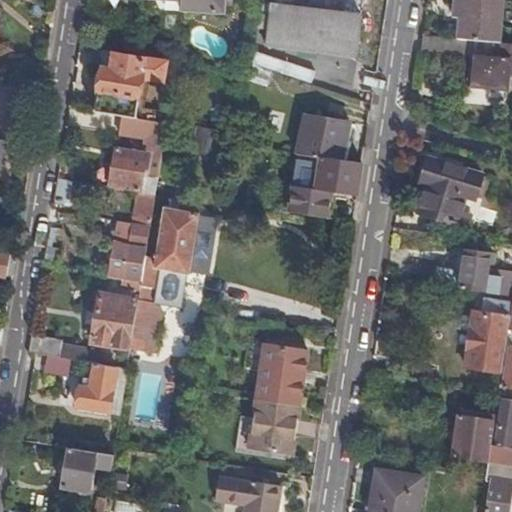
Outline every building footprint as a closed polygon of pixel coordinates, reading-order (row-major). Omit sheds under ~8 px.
[(183,0),(183,9),(225,13),(226,0),(183,0)] [(463,16),(461,39),(501,43),(504,0),(455,0),(454,15),(463,16)] [(358,57),(364,14),(274,3),(274,5),(259,3),(257,14),(272,17),(268,46),(358,57)] [(461,39),(426,35),(423,50),(476,55),(473,86),(508,89),(511,59),(511,58),(511,43),(501,43),(461,39)] [(103,67),(96,112),(127,117),(138,118),(145,79),(165,82),(168,63),(115,53),(113,68),(103,67)] [(203,107),(199,126),(222,132),(227,113),(203,107)] [(168,124),(170,113),(157,110),(154,122),(168,124)] [(166,141),(168,124),(154,122),(138,118),(127,117),(124,134),(149,139),(152,138),(166,141)] [(307,117),(299,154),(323,158),(343,161),(347,143),(352,125),(307,117)] [(343,161),(349,163),(353,144),(347,143),(343,161)] [(119,147),(112,187),(142,192),(157,194),(159,177),(149,175),(153,152),(119,147)] [(470,202),(478,205),(490,179),(432,157),(420,185),(424,187),(416,213),(471,230),(477,212),(468,209),(470,202)] [(360,196),(364,165),(349,163),(343,161),(323,158),(318,190),(295,186),(291,214),(330,219),(333,198),(334,192),(360,196)] [(134,223),(125,278),(143,281),(147,256),(157,194),(142,192),(136,224),(134,223)] [(338,199),(333,198),(330,219),(336,220),(338,199)] [(143,281),(141,289),(140,299),(132,348),(156,353),(164,310),(156,302),(153,301),(156,287),(158,286),(161,268),(190,273),(193,254),(197,232),(199,214),(165,209),(158,258),(147,256),(143,281)] [(204,233),(197,232),(193,254),(201,256),(204,233)] [(511,273),(489,270),(491,254),(466,250),(465,255),(439,262),(435,284),(511,296),(511,273)] [(14,278),(18,254),(0,251),(0,280),(5,282),(6,277),(14,278)] [(143,281),(125,278),(124,286),(141,289),(143,281)] [(132,348),(140,299),(101,293),(93,342),(132,348)] [(503,373),(508,341),(511,311),(511,304),(491,301),(489,314),(475,312),(474,318),(473,330),(467,368),(503,373)] [(473,330),(474,318),(462,316),(460,327),(473,330)] [(65,339),(35,333),(32,352),(62,357),(65,339)] [(264,372),(268,345),(253,343),(248,370),(264,372)] [(262,382),(259,399),(301,406),(310,352),(268,345),(264,372),(269,373),(267,384),(262,382)] [(77,346),(75,359),(97,363),(102,364),(104,351),(77,346)] [(102,364),(97,363),(93,387),(82,385),(79,408),(112,413),(119,366),(102,364)] [(491,375),(488,394),(500,395),(502,377),(491,375)] [(403,380),(373,376),(371,391),(394,395),(402,392),(403,380)] [(301,406),(259,399),(252,448),(294,455),(301,406)] [(492,444),(490,461),(500,463),(503,446),(511,447),(511,400),(504,399),(497,445),(492,444)] [(454,456),(490,461),(492,444),(496,420),(460,414),(454,456)] [(116,454),(71,447),(65,487),(94,492),(98,467),(113,470),(116,454)] [(490,461),(488,473),(487,480),(492,481),(487,511),(510,511),(511,509),(511,508),(511,464),(500,463),(490,461)] [(378,470),(372,511),(420,511),(425,477),(378,470)] [(130,477),(116,476),(114,490),(128,491),(130,477)] [(248,506),(252,481),(222,477),(218,501),(248,506)] [(280,511),(284,486),(252,481),(248,506),(246,511),(280,511)] [(107,511),(109,499),(100,498),(97,511),(107,511)]
